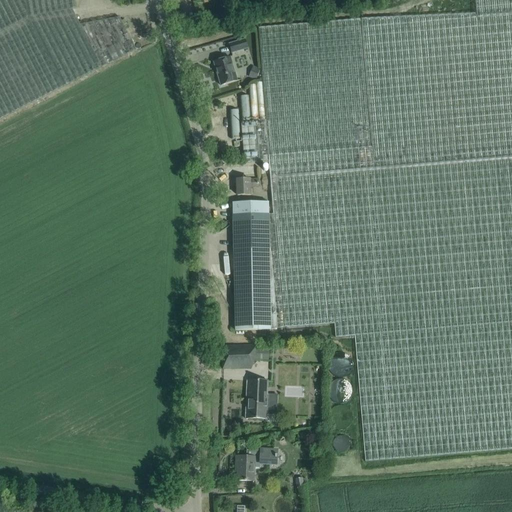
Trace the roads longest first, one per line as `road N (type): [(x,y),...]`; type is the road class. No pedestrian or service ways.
road 1 (unclassified): [(189,511),(198,154),(153,0)]
road 2 (unclassified): [(154,511),(0,486)]
